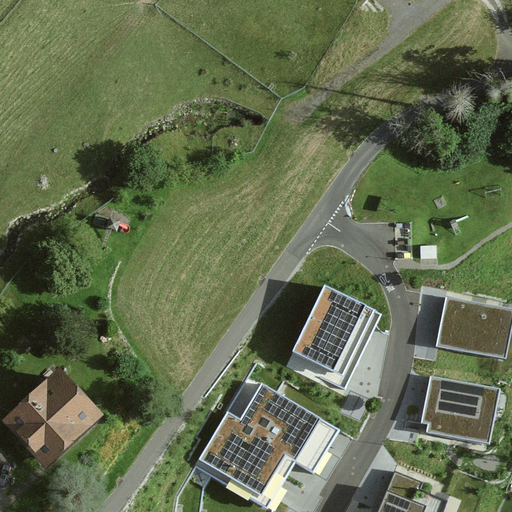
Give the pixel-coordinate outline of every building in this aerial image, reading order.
[(376,321),(326,297),(295,359),(346,384),(376,321)] [(511,329),(511,318),(448,304),(438,351),(504,365),(511,329)] [(61,376),(1,428),(46,478),(105,426),(61,376)] [(499,399),(432,385),(423,428),(431,430),(429,439),(488,452),(499,399)] [(241,427),(229,419),(199,466),(268,509),(295,466),(313,477),(337,439),(263,392),(241,427)] [(421,491),(396,481),(383,511),(443,511),(444,511),(417,500),(421,491)]
